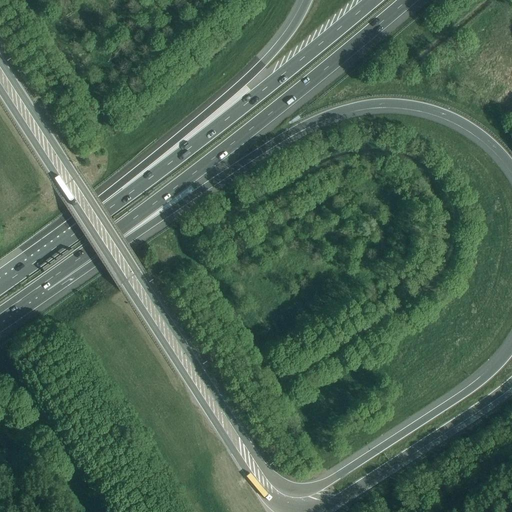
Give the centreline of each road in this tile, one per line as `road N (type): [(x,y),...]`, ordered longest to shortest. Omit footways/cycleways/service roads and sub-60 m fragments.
road 1 (motorway): [(511,348),(467,389),(312,492),(286,493),(0,60)]
road 2 (motorway): [(42,284),(285,134),(352,107),(409,105),(452,117),(511,166)]
road 3 (motorway): [(11,107),(261,494),(289,511)]
road 4 (motorway): [(42,284),(415,0)]
road 5 (motorway): [(370,0),(73,234)]
road 6 (motorway): [(306,0),(248,76),(73,234)]
road 7 (motorway): [(311,511),(511,379)]
